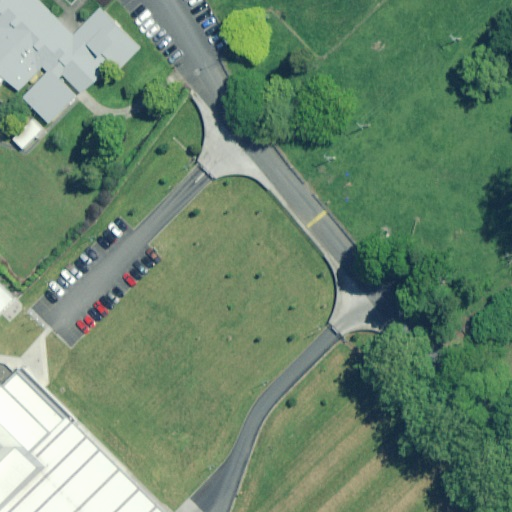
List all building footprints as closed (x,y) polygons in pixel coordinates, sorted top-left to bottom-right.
[(0,0),(0,25),(3,28),(0,30),(0,58),(69,125),(150,42),(117,11),(90,39),(49,0),(0,0)] [(0,135),(12,123),(0,111),(0,135)] [(0,237),(18,218),(9,210),(0,219),(0,237)] [(53,298),(71,318),(86,304),(97,315),(116,297),(86,266),(53,298)] [(151,331),(119,300),(87,333),(119,364),(151,331)] [(0,511),(169,511),(23,366),(0,389),(0,511)]
